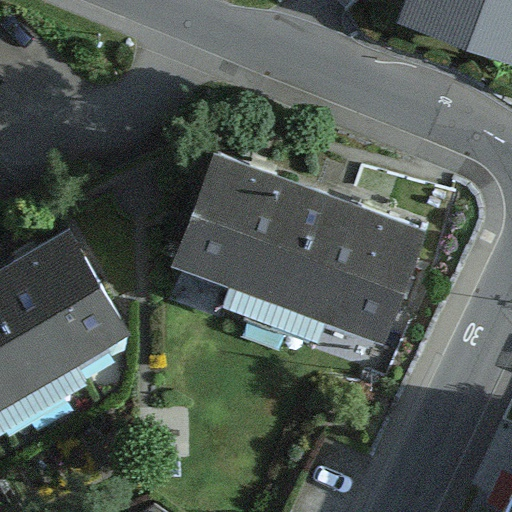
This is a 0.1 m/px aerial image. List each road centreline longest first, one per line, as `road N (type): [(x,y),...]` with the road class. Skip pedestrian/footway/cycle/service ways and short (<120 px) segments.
road 1 (tertiary): [(231,43),(400,100),(511,153)]
road 2 (residential): [(231,43),(0,173)]
road 3 (residential): [(403,511),(511,284)]
